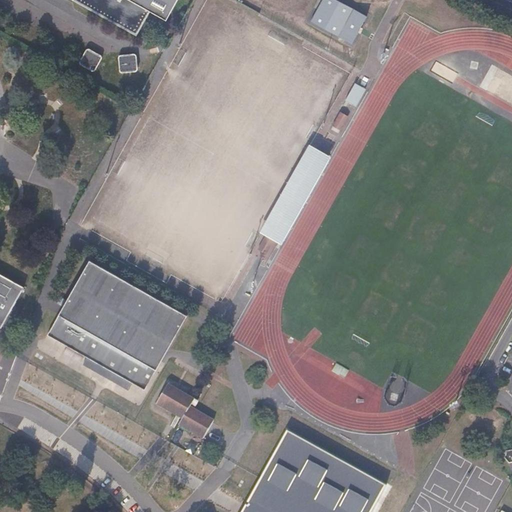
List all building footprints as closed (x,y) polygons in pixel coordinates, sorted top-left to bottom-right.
[(76,0),(137,34),(151,9),(167,18),(177,0),(76,0)] [(351,47),(368,17),(336,0),(316,0),(313,7),(317,9),(309,24),(351,47)] [(94,72),(103,56),(97,52),(96,55),(92,53),(93,50),(87,47),(79,63),(94,72)] [(136,52),(118,53),(118,60),(121,60),(122,64),(118,64),(118,71),(137,70),(136,52)] [(355,80),(346,98),(357,103),(366,86),(355,80)] [(348,117),(340,112),(333,126),(340,131),(348,117)] [(317,149),(311,146),(261,234),(267,237),(291,194),(295,187),(317,149)] [(332,158),(317,149),(295,187),(310,196),(332,158)] [(295,187),(291,194),(307,202),(310,196),(295,187)] [(307,202),(291,194),(267,237),(259,252),(266,256),(274,241),(282,246),(307,202)] [(183,317),(86,260),(43,333),(82,357),(107,371),(103,378),(124,390),(127,383),(140,391),(183,317)] [(23,289),(0,275),(0,325),(1,326),(23,289)] [(82,357),(78,363),(103,378),(107,371),(82,357)] [(193,402),(166,387),(155,407),(181,422),(178,428),(202,441),(212,422),(188,409),(193,402)] [(243,511),(242,511),(370,511),(385,487),(286,433),(243,511)] [(204,481),(213,463),(179,447),(170,465),(204,481)]
